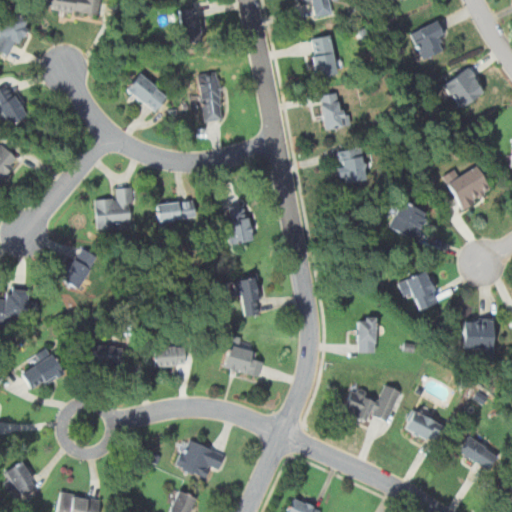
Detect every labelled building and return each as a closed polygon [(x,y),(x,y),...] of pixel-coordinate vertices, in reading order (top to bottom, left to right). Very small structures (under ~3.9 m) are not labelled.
[(45,0),(44,8),(98,16),(100,0),(45,0)] [(332,14),(329,0),(303,0),(304,1),(308,0),(311,0),(315,17),(332,14)] [(177,9),(183,43),(203,40),(196,5),(177,9)] [(0,27),(0,51),(12,57),(29,19),(8,10),(0,27)] [(409,33),(422,59),(442,49),(438,40),(447,35),(438,18),(409,33)] [(316,77),(336,73),(331,40),(310,43),(316,77)] [(442,86),(460,109),(485,89),(467,66),(442,86)] [(125,89),(155,111),(167,94),(137,72),(125,89)] [(221,120),(219,75),(199,76),(201,121),(221,120)] [(26,115),(8,82),(0,86),(0,107),(9,124),(26,115)] [(346,126),(341,91),(318,95),(324,129),(346,126)] [(0,179),(19,160),(0,142),(0,179)] [(337,149),(339,182),(364,181),(363,148),(337,149)] [(454,168),(442,176),(461,209),(491,191),(476,166),(459,176),(454,168)] [(132,187),(114,188),(115,198),(95,199),(96,228),(133,226),(132,187)] [(158,222),(195,216),(192,198),(155,204),(158,222)] [(388,226),(415,239),(428,213),(401,200),(388,226)] [(225,206),(231,243),(252,239),(245,203),(225,206)] [(96,258),(81,248),(61,278),(77,288),(96,258)] [(420,309),(440,300),(425,269),(397,282),(405,298),(413,294),(420,309)] [(261,311),(253,277),(237,281),(245,315),(261,311)] [(6,297),(0,297),(0,317),(27,317),(27,289),(6,289),(6,297)] [(356,351),(375,351),(375,317),(356,317),(356,351)] [(463,350),(492,350),(492,318),(463,318),(463,350)] [(263,356),(247,352),(249,341),(230,337),(223,368),(259,375),(263,356)] [(122,345),(91,345),(91,364),(122,364),(122,345)] [(184,346),(153,346),(153,365),(184,365),(184,346)] [(21,372),(32,391),(63,372),(52,353),(21,372)] [(341,411),(365,420),(368,413),(388,421),(400,390),(384,384),(378,398),(350,387),(341,411)] [(403,428),(429,442),(440,424),(414,409),(403,428)] [(456,450),(486,470),(497,454),(467,433),(456,450)] [(208,466),(217,470),(224,453),(185,438),(174,465),(204,476),(208,466)] [(20,494),(36,484),(20,460),(4,471),(20,494)] [(60,490),(54,511),(98,511),(102,499),(60,490)] [(167,511),(188,511),(195,497),(177,490),(167,511)] [(320,511),(321,510),(293,497),(285,511),(320,511)]
